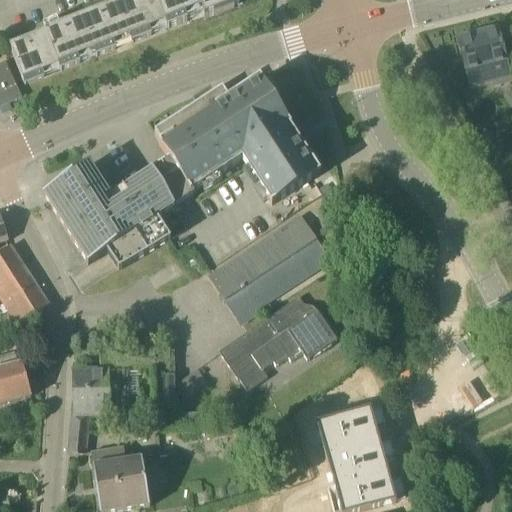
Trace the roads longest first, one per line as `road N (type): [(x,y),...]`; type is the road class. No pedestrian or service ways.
road 1 (tertiary): [(0,157),(154,91),(352,29)]
road 2 (residential): [(52,471),(56,291),(0,164)]
road 3 (residential): [(352,29),(385,153),(499,302)]
road 4 (tertiary): [(352,29),(479,0)]
